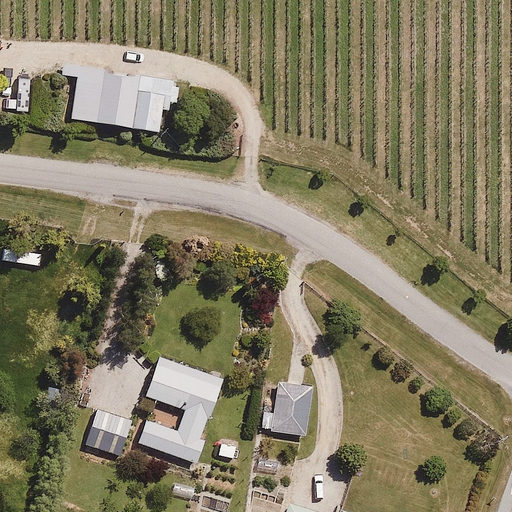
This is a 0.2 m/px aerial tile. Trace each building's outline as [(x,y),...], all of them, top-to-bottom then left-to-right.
[(134,85),(137,68),(69,59),(62,115),(129,124),(134,85)] [(134,85),(129,124),(155,127),(160,88),(134,85)] [(2,244),(1,259),(40,263),(41,248),(2,244)] [(136,441),(198,462),(206,438),(198,436),(219,375),(158,355),(146,391),(185,405),(177,429),(144,418),(136,441)] [(316,382),(271,376),(263,430),(308,437),(316,382)] [(132,414),(81,397),(68,438),(119,454),(132,414)] [(241,440),(221,434),(214,457),(234,463),(241,440)] [(323,511),(290,501),(286,511),(360,511),(344,507),(342,511),(323,511)]
